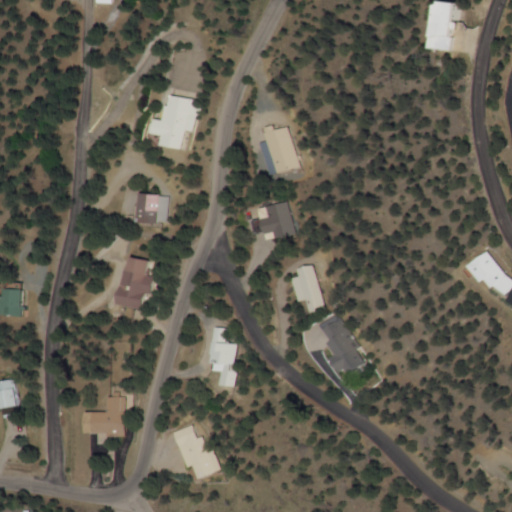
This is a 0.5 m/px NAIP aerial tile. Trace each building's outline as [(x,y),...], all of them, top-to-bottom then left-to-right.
[(447,51),(478,53),(480,29),(467,28),(468,3),(450,2),(447,51)] [(193,99),(170,95),(166,121),(159,120),(156,136),(165,137),(163,149),(185,152),(193,99)] [(295,170),(285,124),(265,129),(276,174),(295,170)] [(160,193),(141,193),(141,222),(160,222),(160,193)] [(270,240),(293,235),(285,202),(262,208),(270,240)] [(478,270),(511,291),(511,271),(487,255),(478,270)] [(151,259),(132,256),(123,305),(147,309),(153,278),(148,277),(151,259)] [(328,310),(313,265),(301,269),(303,276),(298,277),(311,316),(328,310)] [(22,289),(4,289),(4,315),(22,315),(22,289)] [(369,364),(339,315),(323,324),(353,373),(369,364)] [(236,343),(224,343),(224,328),(214,328),(213,371),(224,371),(223,384),(235,385),(236,343)] [(0,403),(0,409),(17,409),(16,382),(0,382),(0,403)] [(127,397),(108,397),(107,412),(93,412),(92,434),(126,434),(127,397)] [(197,480),(221,471),(206,435),(198,438),(192,425),(177,431),(197,480)]
